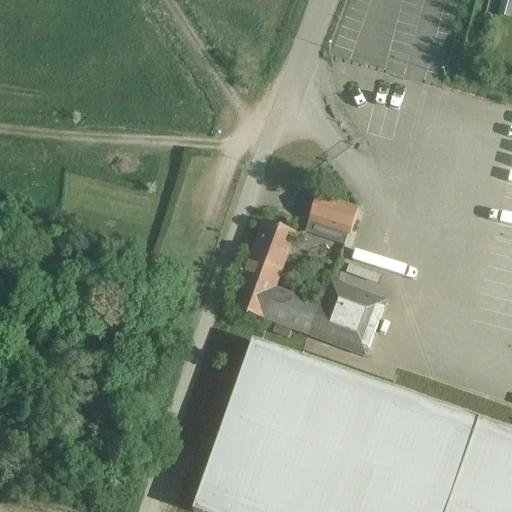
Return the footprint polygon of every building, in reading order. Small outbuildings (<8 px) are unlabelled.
[(511,0),(501,0),(497,16),(511,20),(511,15),(511,0)] [(359,210),(318,196),(309,223),(350,237),(359,210)] [(275,290),(296,235),(265,224),(233,309),(367,359),(388,303),(331,282),(321,307),(275,290)] [(376,285),(380,277),(352,264),(348,273),(376,285)] [(511,511),(511,433),(254,343),(194,511),(511,511)]
